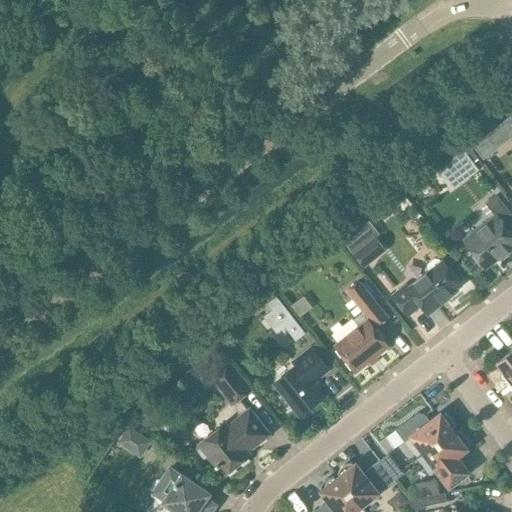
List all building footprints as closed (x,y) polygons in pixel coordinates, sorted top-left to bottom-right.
[(511,119),(510,116),(473,145),(481,155),(511,130),(511,119)] [(463,151),(437,170),(449,187),(475,167),(473,164),(463,151)] [(494,173),(501,163),(488,153),(479,162),(494,173)] [(425,180),(418,185),(425,195),(432,189),(425,180)] [(483,265),(485,267),(504,252),(506,254),(511,249),(511,236),(506,228),(511,223),(511,214),(497,195),(485,204),(495,217),(464,241),(473,252),(473,256),(480,265),(483,265)] [(436,219),(442,204),(429,198),(423,213),(436,219)] [(369,222),(344,241),(364,267),(374,259),(364,246),(375,238),(379,234),(369,222)] [(439,302),(461,285),(440,258),(439,259),(434,259),(427,264),(427,268),(429,271),(409,288),(406,285),(392,295),(408,315),(421,305),(428,315),(441,305),(439,302)] [(335,346),(356,371),(388,346),(374,328),(375,327),(375,328),(388,318),(359,281),(347,291),(364,313),(353,321),(359,328),(335,346)] [(276,296),(266,304),(271,310),(285,327),(296,341),(306,333),(276,296)] [(304,297),(292,306),(300,317),(312,308),(304,297)] [(274,384),(299,416),(323,397),(315,387),(316,380),(329,370),(311,348),(293,362),(297,366),(274,384)] [(508,382),(511,378),(511,350),(497,362),(497,361),(496,362),(503,372),(501,373),(508,382)] [(232,404),(250,390),(230,365),(212,379),(232,404)] [(142,411),(139,417),(141,424),(147,428),(154,426),(157,420),(155,413),(149,409),(142,411)] [(268,434),(249,411),(228,427),(225,423),(199,444),(201,446),(199,452),(205,459),(211,459),(224,475),(250,455),(247,451),(268,434)] [(395,430),(405,442),(411,437),(423,454),(454,431),(453,429),(454,428),(455,428),(455,426),(455,424),(454,422),(453,420),(452,418),(450,416),(448,415),(446,414),(444,413),(444,415),(442,416),(440,413),(430,421),(426,416),(425,415),(424,414),(422,414),(421,413),(420,413),(418,413),(417,414),(416,415),(395,430)] [(130,428),(120,441),(140,455),(149,441),(130,428)] [(449,488),(456,483),(469,473),(462,463),(459,465),(454,460),(468,449),(466,447),(467,446),(468,446),(468,444),(468,442),(467,440),(466,438),(465,436),(463,434),(462,433),(460,432),(458,431),(457,432),(456,433),(454,431),(423,454),(449,488)] [(388,453),(379,461),(395,481),(404,474),(388,453)] [(338,477),(361,507),(395,481),(379,461),(369,469),(372,472),(366,476),(355,463),(353,465),(352,464),(352,463),(350,463),(348,463),(346,464),(344,465),(342,466),(340,468),(339,470),(338,472),(338,474),(339,474),(340,475),(338,477)] [(170,468),(161,481),(151,494),(163,502),(173,509),(171,511),(211,511),(212,511),(202,504),(210,494),(182,474),(181,475),(170,468)] [(322,506),(314,511),(355,511),(361,507),(338,477),(336,479),(335,478),(335,476),(333,476),(330,477),(328,478),(326,479),(325,480),(323,482),(322,484),(321,485),(320,488),(321,488),(322,489),(320,491),(330,505),(325,509),(322,506)] [(436,479),(415,483),(418,498),(431,496),(439,494),(436,479)] [(400,492),(388,501),(397,511),(409,503),(400,492)] [(447,502),(445,493),(439,494),(431,496),(433,504),(447,502)] [(433,504),(431,496),(418,498),(411,499),(419,507),(433,504)] [(409,511),(417,511),(419,507),(411,499),(409,511)]
